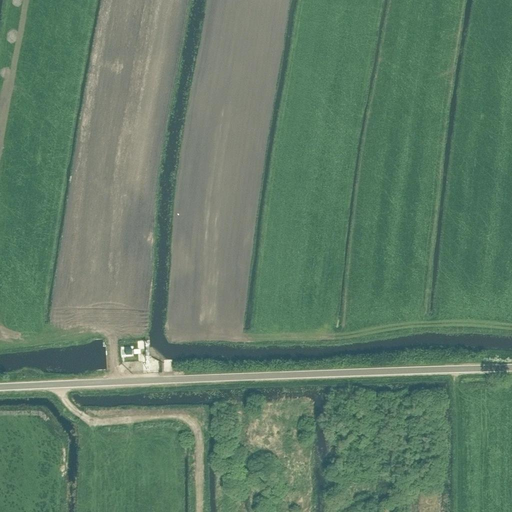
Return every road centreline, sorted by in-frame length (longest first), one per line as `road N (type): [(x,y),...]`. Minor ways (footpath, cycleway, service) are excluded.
road 1 (unclassified): [(0,387),(511,367)]
road 2 (track): [(197,511),(192,422),(170,415),(87,420),(56,384)]
